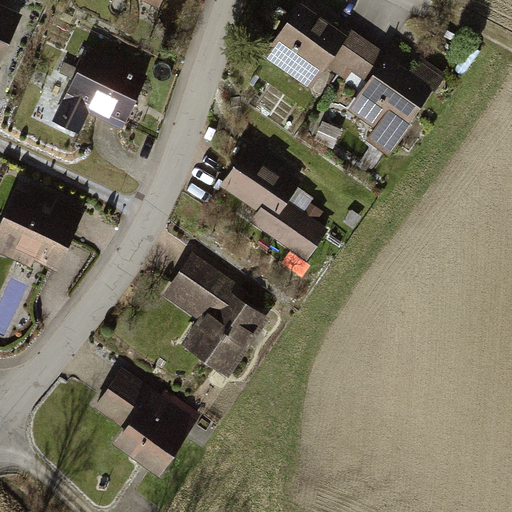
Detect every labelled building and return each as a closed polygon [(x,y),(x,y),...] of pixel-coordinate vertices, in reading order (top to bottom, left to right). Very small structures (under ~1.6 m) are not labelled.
[(156,0),(177,12),(183,0),(156,0)] [(311,1),(274,54),(323,89),(344,60),(377,83),(360,108),(406,140),(440,91),(311,1)] [(0,9),(0,69),(21,78),(42,26),(0,9)] [(95,51),(73,101),(136,129),(158,79),(95,51)] [(259,149),(232,193),(275,218),(270,227),(314,253),(331,225),(303,208),(317,184),(259,149)] [(20,196),(0,239),(0,242),(58,269),(79,223),(20,196)] [(212,323),(196,348),(238,375),(273,321),(250,307),(259,293),(207,259),(179,302),(212,323)] [(124,367),(100,401),(130,422),(116,441),(161,472),(191,431),(159,409),(167,398),(124,367)]
